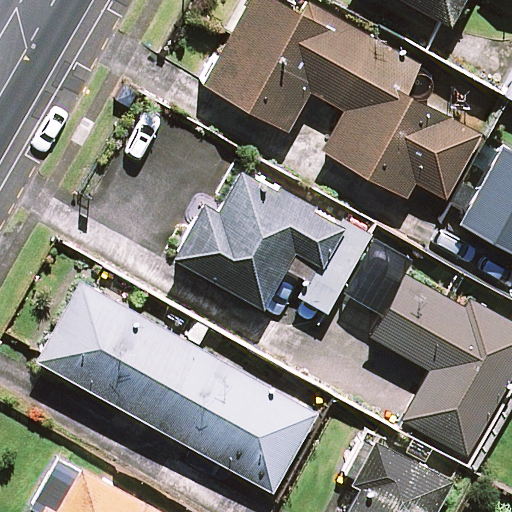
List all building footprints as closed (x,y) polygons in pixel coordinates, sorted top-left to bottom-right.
[(401,93),(419,60),(309,0),(246,0),(202,83),(286,128),(307,89),(343,108),(321,149),(404,194),(412,180),(444,197),(478,134),(401,93)] [(511,0),(404,0),(448,24),(461,0),(511,0)] [(511,59),(495,90),(511,98),(511,59)] [(511,151),(499,145),(457,222),(511,251),(511,151)] [(376,311),(406,258),(239,163),(215,206),(202,199),(171,255),(261,306),(283,266),(307,279),(298,295),(327,312),(339,290),(376,311)] [(144,308),(84,274),(36,359),(271,492),(315,414),(140,316),(144,308)] [(460,307),(402,275),(370,335),(429,367),(400,420),(466,456),(511,372),(511,322),(465,298),(460,307)] [(434,511),(450,481),(366,437),(345,477),(361,486),(347,511),(434,511)] [(157,511),(80,468),(55,511),(46,505),(41,511),(157,511)]
